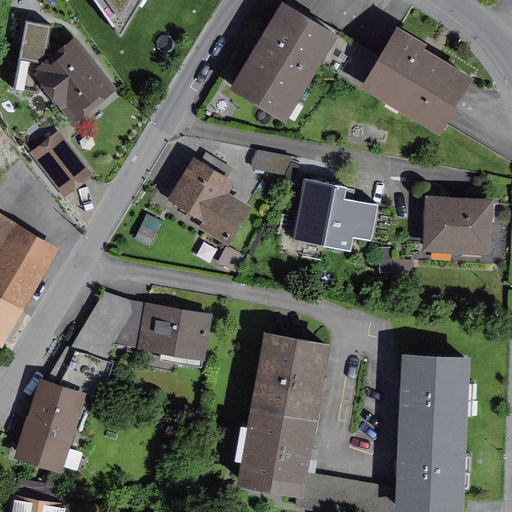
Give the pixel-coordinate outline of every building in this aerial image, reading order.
[(98,0),(124,37),(144,0),(98,0)] [(341,34),(287,2),(235,87),(288,120),(341,34)] [(445,132),(478,76),(399,30),(366,86),(445,132)] [(79,38),(33,72),(72,124),(118,90),(79,38)] [(60,133),(32,154),(67,201),(96,179),(60,133)] [(237,178),(196,154),(171,198),(203,216),(198,225),(229,243),(250,206),(228,194),(237,178)] [(348,187),(308,179),(297,234),(345,244),(343,256),(369,261),(380,207),(346,200),(348,187)] [(494,200),(426,198),(424,255),(491,258),(494,200)] [(61,247),(0,213),(0,346),(4,349),(61,247)] [(51,384),(46,382),(23,452),(57,463),(80,393),(102,400),(114,361),(105,358),(114,343),(132,314),(132,310),(132,302),(106,293),(51,384)] [(201,366),(210,315),(157,306),(156,314),(132,310),(132,314),(114,343),(177,354),(176,362),(201,366)] [(259,389),(256,408),(312,418),(317,390),(320,390),(322,376),(320,375),(325,344),(269,334),(265,356),(271,357),(265,390),(259,389)] [(405,403),(404,431),(463,434),(464,415),(457,414),(459,381),(465,381),(466,358),(407,355),(406,386),(405,403)] [(171,411),(157,407),(154,410),(152,419),(168,423),(171,411)] [(312,418),(256,408),(253,426),(259,427),(256,441),(249,440),(247,447),(255,449),(252,462),(246,461),(243,482),(299,492),(303,473),(305,461),(307,461),(310,446),(307,446),(312,418)] [(463,434),(404,431),(402,459),(402,476),(400,507),(459,510),(460,487),(454,487),(456,453),(462,453),(463,434)] [(337,511),(343,481),(303,473),(299,492),(297,505),(335,511),(337,511)] [(391,489),(343,481),(337,511),(394,511),(395,508),(387,507),(391,489)] [(64,511),(65,505),(16,497),(14,508),(18,509),(17,511),(64,511)]
